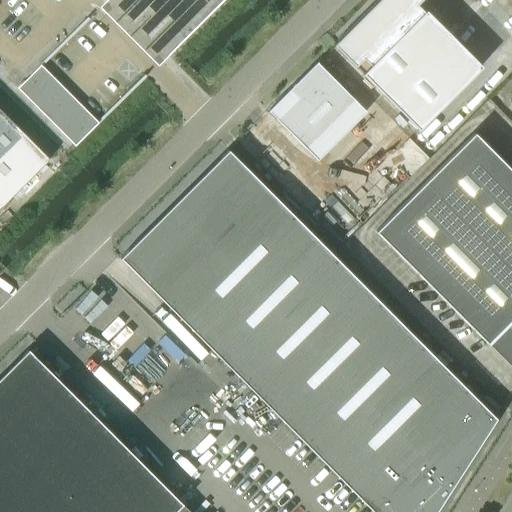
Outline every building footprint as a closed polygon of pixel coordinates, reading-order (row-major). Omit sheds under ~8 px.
[(111,0),(166,55),(221,0),(111,0)] [(417,130),(481,66),(425,10),(423,12),(415,4),(419,0),(377,0),(333,45),(417,130)] [(287,91),(267,111),(275,119),(317,160),(366,111),(316,62),(287,91)] [(0,206),(48,159),(0,110),(0,206)] [(511,172),(473,133),(424,183),(511,271),(511,172)] [(119,258),(372,511),(434,511),(495,418),(227,150),(119,258)] [(375,231),(511,368),(511,271),(424,183),(375,231)] [(188,511),(62,385),(27,350),(0,377),(0,511),(188,511)]
